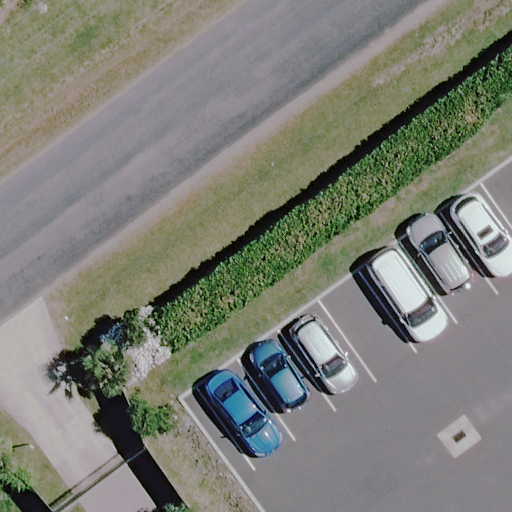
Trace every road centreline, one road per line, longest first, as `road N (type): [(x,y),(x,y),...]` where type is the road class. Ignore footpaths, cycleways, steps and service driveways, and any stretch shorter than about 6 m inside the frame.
road 1 (residential): [(0,244),(326,0)]
road 2 (unknown): [(511,357),(283,511)]
